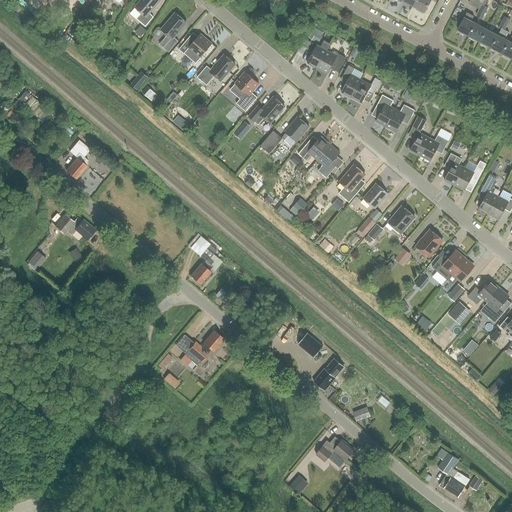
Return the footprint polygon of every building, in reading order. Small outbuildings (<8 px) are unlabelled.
[(145,27),(154,17),(149,13),(160,0),(159,0),(142,0),(135,8),(141,13),(136,19),(145,27)] [(416,0),(413,7),(424,12),(430,0),(416,0)] [(479,10),(485,13),(488,8),(482,5),(479,10)] [(482,19),(485,13),(479,10),(476,16),(482,19)] [(469,36),(476,24),(472,22),(474,17),(467,13),(458,30),(459,31),(459,32),(463,34),(463,33),(469,36)] [(176,14),(162,31),(168,35),(160,45),(169,53),(178,41),(173,37),(186,22),(176,14)] [(502,22),(508,25),(511,20),(505,17),(502,22)] [(505,30),(508,25),(502,22),(500,27),(505,30)] [(481,42),(487,30),(476,24),(469,36),(471,37),(470,38),(474,40),(475,39),(481,42)] [(503,54),(510,42),(505,39),(509,32),(502,29),(498,36),(491,48),(493,49),(492,50),(497,52),(497,51),(503,54)] [(491,48),(498,36),(487,30),(481,42),(482,43),(481,44),(485,46),(486,45),(491,48)] [(192,35),(179,50),(184,54),(189,49),(200,58),(212,44),(201,35),(198,37),(197,39),(192,35)] [(324,41),(320,47),(327,51),(330,45),(324,41)] [(88,48),(98,54),(102,48),(92,42),(88,48)] [(511,43),(510,42),(503,54),(504,55),(504,56),(508,58),(508,57),(511,58),(511,43)] [(317,69),(327,51),(320,47),(317,45),(307,63),(317,69)] [(317,69),(327,74),(333,64),(341,68),(346,59),(338,54),(337,56),(327,51),(317,69)] [(215,76),(220,81),(235,64),(225,55),(212,71),(207,66),(197,78),(207,86),(215,76)] [(386,64),(384,70),(389,72),(392,67),(386,64)] [(352,98),(361,80),(351,75),(355,69),(349,66),(342,79),(347,82),(341,93),(352,98)] [(5,74),(0,70),(0,78),(1,79),(4,82),(9,77),(5,74)] [(252,93),(259,84),(245,73),(236,84),(246,93),(236,104),(246,112),(258,98),(255,96),(252,93)] [(361,80),(352,98),(362,104),(368,92),(374,95),(381,82),(375,78),(371,85),(361,80)] [(135,81),(131,85),(137,90),(141,86),(135,81)] [(147,87),(142,92),(152,101),(157,95),(152,91),(147,87)] [(17,100),(22,104),(30,96),(25,92),(17,100)] [(386,127),(396,109),(391,107),(394,101),(383,95),(376,108),(381,111),(376,122),(386,127)] [(264,118),(270,123),(285,106),(274,97),(263,110),(258,106),(249,117),(258,125),(264,118)] [(452,101),(448,111),(455,114),(459,104),(452,101)] [(396,109),(386,127),(396,133),(402,122),(408,125),(415,110),(405,105),(401,112),(396,109)] [(471,110),(466,120),(475,124),(480,114),(471,110)] [(428,119),(420,115),(414,125),(422,129),(428,119)] [(309,127),(298,117),(285,132),(289,135),(296,141),(296,142),(309,127)] [(184,120),(179,126),(184,130),(189,124),(184,120)] [(491,120),(487,128),(494,132),(498,123),(491,120)] [(234,134),(241,140),(251,128),(244,122),(234,134)] [(420,156),(430,138),(431,136),(418,129),(413,138),(416,140),(410,151),(420,156)] [(273,131),(260,147),(269,154),(282,139),(273,131)] [(289,135),(283,142),(291,148),(296,141),(289,135)] [(449,141),(438,135),(436,139),(431,136),(430,138),(420,156),(430,162),(436,151),(442,154),(449,141)] [(317,161),(331,145),(321,137),(312,147),(308,143),(298,154),(307,162),(312,156),(317,161)] [(454,141),(451,147),(458,150),(461,144),(454,141)] [(77,158),(66,171),(76,179),(87,167),(85,165),(88,161),(84,157),(90,151),(79,142),(70,152),(77,158)] [(318,171),(327,178),(336,167),(331,163),(340,153),(331,145),(317,161),(323,166),(318,171)] [(94,149),(89,155),(94,160),(100,154),(94,149)] [(454,186),(464,167),(459,165),(462,159),(451,153),(444,166),(450,169),(444,180),(454,186)] [(339,194),(349,203),(359,192),(354,187),(365,174),(355,166),(340,183),(345,187),(339,194)] [(298,167),(295,173),(300,177),(304,171),(298,167)] [(464,167),(454,186),(465,191),(470,180),(476,183),(483,170),(477,167),(474,173),(464,167)] [(489,215),(498,197),(493,194),(497,178),(490,174),(479,196),(484,199),(479,209),(489,215)] [(375,209),(388,194),(377,184),(364,199),(375,209)] [(498,197),(489,215),(499,220),(505,210),(510,213),(511,209),(511,199),(510,199),(508,202),(498,197)] [(300,198),(290,210),(297,216),(301,212),(302,213),(308,204),(300,198)] [(396,213),(388,223),(401,234),(409,224),(408,223),(414,216),(403,207),(397,214),(396,213)] [(64,235),(66,232),(72,236),(76,231),(87,240),(96,230),(83,219),(82,221),(77,218),(73,222),(65,215),(55,227),(64,235)] [(369,217),(359,229),(365,235),(376,222),(370,217),(369,217)] [(377,224),(368,235),(375,241),(384,230),(377,224)] [(424,237),(416,247),(429,258),(437,248),(436,247),(442,240),(431,231),(425,238),(424,237)] [(334,247),(325,240),(320,247),(328,253),(334,247)] [(201,264),(190,276),(200,285),(211,272),(209,270),(213,267),(210,265),(213,261),(209,258),(213,254),(216,250),(210,245),(200,256),(206,261),(202,264),(201,264)] [(76,248),(68,253),(74,261),(82,256),(76,248)] [(404,248),(395,259),(403,265),(411,254),(404,248)] [(441,257),(432,267),(437,271),(438,272),(447,280),(451,275),(465,259),(455,251),(451,255),(446,262),(441,257)] [(37,252),(28,262),(37,270),(46,259),(37,252)] [(465,259),(451,275),(457,280),(460,283),(474,267),(465,259)] [(451,275),(447,280),(453,285),(457,280),(451,275)] [(476,288),(468,297),(477,305),(483,298),(488,302),(500,289),(490,281),(481,292),(476,288)] [(448,296),(454,302),(465,290),(458,284),(448,296)] [(221,288),(215,296),(224,303),(230,296),(221,288)] [(488,302),(481,311),(490,319),(495,323),(505,312),(500,308),(509,297),(500,289),(488,302)] [(459,302),(448,315),(455,321),(466,308),(459,302)] [(425,316),(419,324),(427,330),(433,322),(425,316)] [(511,320),(508,317),(500,327),(509,335),(511,331),(511,320)] [(497,330),(490,338),(495,342),(502,334),(497,330)] [(197,366),(199,364),(211,350),(213,352),(224,339),(214,331),(203,343),(204,344),(201,348),(195,342),(184,355),(197,366)] [(312,335),(303,346),(319,359),(328,349),(312,335)] [(465,349),(471,355),(481,343),(474,338),(465,349)] [(324,369),(314,382),(325,391),(335,378),(334,378),(343,367),(334,359),(325,370),(324,369)] [(477,373),(473,378),(477,382),(481,377),(477,373)] [(169,374),(164,379),(171,385),(176,379),(169,374)] [(495,382),(488,390),(494,395),(501,388),(495,382)] [(360,410),(353,413),(357,422),(364,419),(360,410)] [(325,462),(335,450),(347,460),(355,451),(350,447),(350,446),(342,439),(341,441),(335,437),(330,443),(327,440),(316,454),(325,462)] [(448,453),(438,468),(448,475),(452,468),(458,459),(448,453)] [(446,476),(440,486),(453,494),(458,497),(465,487),(470,479),(453,469),(452,468),(448,475),(447,477),(446,476)] [(477,476),(470,486),(477,491),(483,481),(477,476)] [(296,478),(289,486),(294,491),(299,494),(306,486),(296,478)]
